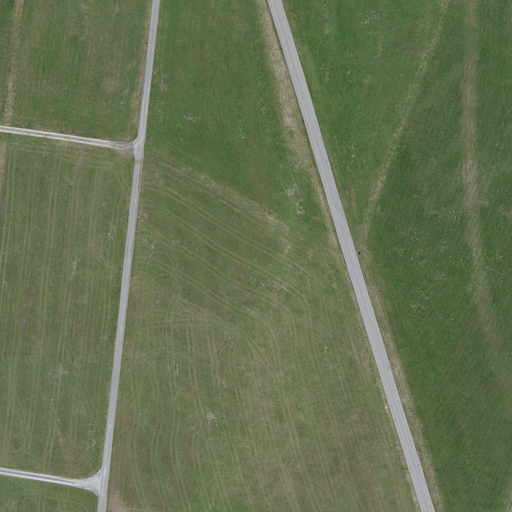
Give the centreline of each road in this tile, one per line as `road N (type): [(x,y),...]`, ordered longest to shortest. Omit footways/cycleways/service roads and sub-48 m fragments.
road 1 (tertiary): [(427,511),(273,0)]
road 2 (unclassified): [(156,0),(103,489)]
road 3 (track): [(140,147),(0,129)]
